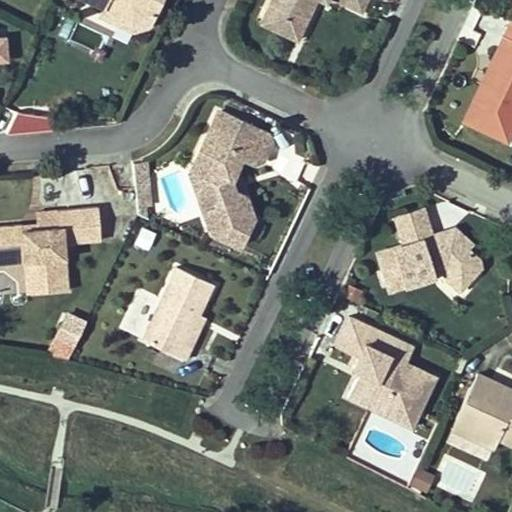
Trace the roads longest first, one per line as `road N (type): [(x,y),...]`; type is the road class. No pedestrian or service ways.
road 1 (residential): [(390,149),(269,404)]
road 2 (residential): [(390,149),(193,55)]
road 3 (residential): [(453,0),(390,149)]
road 4 (residential): [(390,149),(511,212)]
road 5 (residential): [(0,153),(128,145)]
